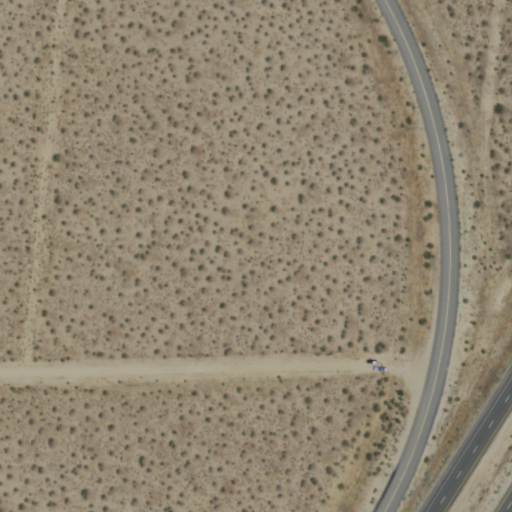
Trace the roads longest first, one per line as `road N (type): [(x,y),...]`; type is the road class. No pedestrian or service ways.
road 1 (residential): [(383,0),(431,117),(449,246),(448,306),(431,398),(384,511)]
road 2 (track): [(0,374),(390,364),(431,398)]
road 3 (track): [(23,374),(60,0)]
road 4 (trunk): [(511,380),(429,511)]
